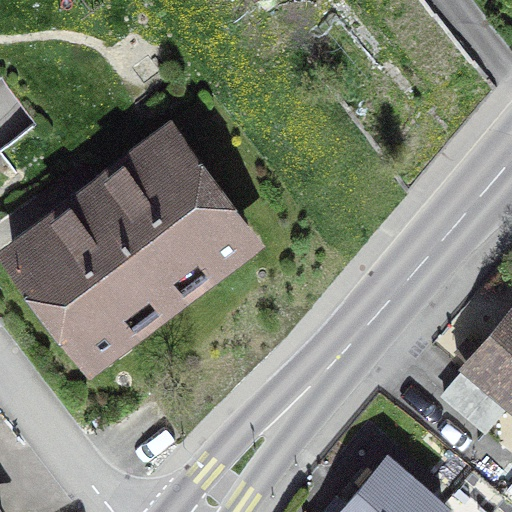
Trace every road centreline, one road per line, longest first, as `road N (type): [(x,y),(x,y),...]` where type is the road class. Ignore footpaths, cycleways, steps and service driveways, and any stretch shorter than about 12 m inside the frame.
road 1 (primary): [(511,156),(210,511)]
road 2 (residential): [(0,358),(119,511)]
